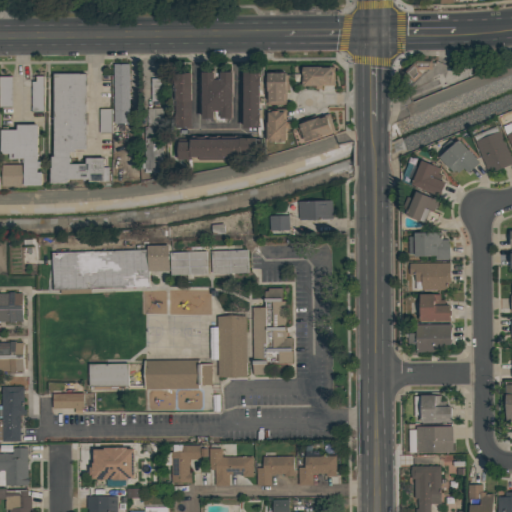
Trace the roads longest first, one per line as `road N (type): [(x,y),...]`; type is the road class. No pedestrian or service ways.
road 1 (secondary): [(284,28),(0,31)]
road 2 (tertiary): [(375,173),(377,422)]
road 3 (residential): [(511,197),(479,210),(481,376)]
